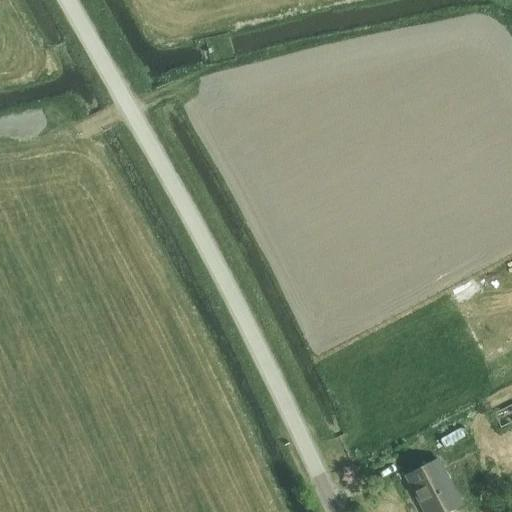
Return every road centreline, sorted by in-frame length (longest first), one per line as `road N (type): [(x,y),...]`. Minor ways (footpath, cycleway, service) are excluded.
road 1 (tertiary): [(335,511),(67,0)]
road 2 (track): [(191,84),(72,137)]
